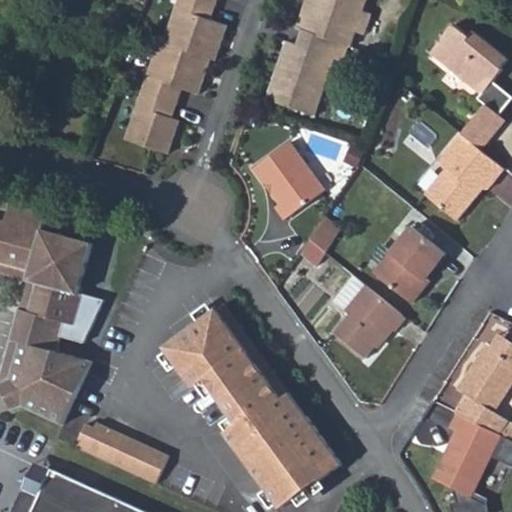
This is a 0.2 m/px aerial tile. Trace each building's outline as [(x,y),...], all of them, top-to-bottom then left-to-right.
[(181,0),(166,45),(202,57),(207,58),(219,23),(202,17),(207,2),(199,0),(181,0)] [(352,42),(354,43),(359,28),(366,7),(368,0),(308,0),(300,25),(305,27),(344,39),(352,42)] [(368,31),(374,10),(366,7),(359,28),(368,31)] [(488,102),(501,113),(511,99),(511,92),(495,77),(505,65),(503,63),(509,55),(476,27),(472,32),(456,19),(432,47),(483,90),(480,95),(488,102)] [(270,97),(320,113),(338,56),(344,39),(305,27),(301,41),(290,39),(270,97)] [(344,39),(338,56),(347,59),(352,42),(344,39)] [(202,57),(166,45),(161,44),(145,93),(178,103),(183,91),(190,93),(202,57)] [(181,122),(173,119),(178,103),(145,93),(128,143),(169,154),(181,122)] [(492,137),(508,118),(501,113),(488,102),(472,121),(492,137)] [(472,121),(464,130),(484,147),(492,137),(472,121)] [(490,187),(507,165),(484,147),(464,130),(440,159),(449,167),(428,191),(460,217),(487,184),(490,187)] [(328,188),(293,140),(257,166),(282,201),(277,205),(286,218),(328,188)] [(0,265),(34,275),(46,232),(50,215),(14,205),(9,224),(0,221),(0,265)] [(342,234),(324,220),(312,238),(328,251),(342,234)] [(424,282),(447,253),(414,227),(377,273),(416,303),(428,286),(424,282)] [(45,272),(64,237),(46,232),(34,275),(43,278),(45,272)] [(67,426),(96,365),(61,355),(69,325),(79,328),(86,297),(83,296),(96,246),(64,237),(45,272),(43,278),(24,347),(13,384),(27,409),(67,426)] [(319,263),(328,251),(312,238),(303,251),(319,263)] [(13,344),(24,347),(43,278),(34,275),(0,265),(0,277),(29,286),(13,344)] [(399,332),(410,318),(369,285),(358,275),(337,300),(354,315),(338,334),(368,357),(392,327),(399,332)] [(227,305),(219,311),(301,423),(309,417),(227,305)] [(284,510),(344,466),(309,417),(301,423),(219,311),(166,349),(196,389),(208,381),(240,424),(228,433),(284,510)] [(491,346),(511,358),(511,340),(500,333),(491,346)] [(457,410),(458,411),(501,432),(510,419),(496,411),(511,386),(511,358),(491,346),(488,344),(459,388),(468,392),(457,410)] [(511,437),(501,432),(458,411),(452,426),(458,430),(436,476),(453,485),(456,501),(449,502),(450,511),(488,511),(486,502),(489,496),(473,488),(491,453),(511,463),(511,437)] [(511,420),(510,419),(501,432),(511,437),(511,420)] [(90,425),(79,448),(160,485),(173,457),(100,424),(98,429),(90,425)] [(38,511),(55,477),(48,474),(38,469),(18,511),(38,511)] [(130,511),(55,477),(38,511),(130,511)]
